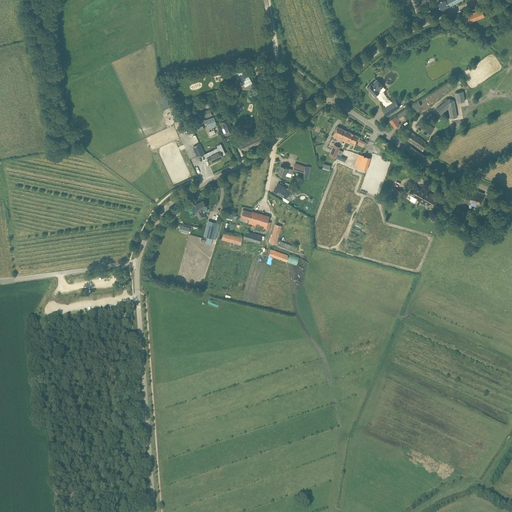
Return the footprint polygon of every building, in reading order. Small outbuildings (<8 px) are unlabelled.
[(441,0),(437,3),(441,11),(461,0),(441,0)] [(484,17),(483,14),(482,10),(463,17),(466,24),(484,17)] [(216,83),(224,81),(222,75),(214,76),(216,83)] [(367,87),(372,93),(372,94),(374,96),(375,95),(375,96),(379,92),(380,93),(382,93),(385,90),(385,88),(383,86),(376,80),(372,84),(371,83),(367,87)] [(463,91),(455,93),(456,103),(465,101),(463,91)] [(449,98),(436,109),(438,112),(448,103),(449,105),(451,105),(453,118),(457,117),(454,100),(449,98)] [(395,101),(386,107),(383,110),(386,115),(399,107),(395,101)] [(394,118),(389,121),(395,128),(397,127),(399,125),(400,124),(398,122),(400,120),(401,119),(400,117),(403,115),(404,117),(413,110),(412,108),(411,106),(410,106),(394,118)] [(176,118),(171,107),(166,110),(171,120),(176,118)] [(200,112),(201,115),(202,120),(213,116),(210,109),(206,110),(202,112),(200,112)] [(214,117),(205,120),(208,129),(217,125),(214,117)] [(221,122),(225,132),(227,136),(231,134),(233,133),(235,132),(232,125),(231,126),(230,124),(231,123),(229,119),(221,122)] [(420,120),(418,122),(415,126),(428,136),(432,130),(424,124),(420,120)] [(354,146),(355,143),(356,141),(358,136),(347,131),(337,126),(336,129),(333,136),(337,138),(343,141),(349,143),(354,146)] [(417,133),(410,129),(404,138),(417,147),(418,147),(419,148),(422,151),(427,144),(425,143),(425,142),(416,135),(417,133)] [(236,139),(238,144),(236,144),(241,156),(246,153),(245,151),(256,146),(256,145),(258,144),(258,145),(266,141),(262,133),(247,140),(245,135),(236,139)] [(193,147),(197,157),(204,154),(200,144),(193,147)] [(217,146),(218,148),(213,150),(214,153),(208,155),(212,162),(223,157),(222,156),(226,154),(221,144),(217,146)] [(337,154),(338,150),(340,147),(334,144),(329,156),(335,158),(337,154)] [(308,157),(308,156),(305,155),(303,163),(313,165),(314,158),(308,157)] [(361,155),(357,167),(367,170),(371,158),(361,155)] [(305,167),(295,163),(293,168),(304,172),(305,167)] [(293,170),(285,167),(281,166),(278,173),(281,174),(283,175),(291,177),(293,170)] [(278,184),(274,191),(286,198),(290,191),(287,189),(278,184)] [(287,189),(290,191),(293,193),(295,194),(298,190),(289,185),(287,188),(287,189)] [(413,185),(411,189),(408,193),(406,198),(415,203),(417,200),(433,209),(439,198),(436,196),(436,197),(434,196),(434,195),(423,189),(422,190),(413,185)] [(468,192),(468,191),(461,188),(456,202),(465,206),(466,203),(480,208),(482,201),(484,196),(471,192),(471,193),(468,192)] [(391,199),(397,202),(403,193),(396,189),(391,199)] [(196,215),(197,214),(199,220),(206,217),(203,211),(204,211),(203,209),(206,207),(203,201),(195,205),(196,207),(193,209),(196,215)] [(241,218),(249,220),(248,224),(269,230),(269,227),(271,222),(268,221),(269,216),(252,211),(251,212),(243,209),(242,214),(241,218)] [(226,219),(236,221),(238,216),(228,213),(226,219)] [(431,221),(435,223),(439,216),(435,213),(431,221)] [(214,231),(217,223),(208,221),(204,236),(207,237),(213,238),(215,239),(217,232),(214,231)] [(275,224),(269,243),(276,245),(277,240),(281,229),(282,226),(275,224)] [(246,231),(243,239),(260,244),(262,235),(246,231)] [(241,245),(243,238),(223,232),(221,240),(241,245)] [(296,253),(298,248),(279,240),(277,245),(296,253)] [(230,246),(229,253),(235,255),(236,251),(238,251),(240,246),(224,242),(223,245),(230,246)] [(271,249),(269,256),(287,262),(289,256),(271,249)]
